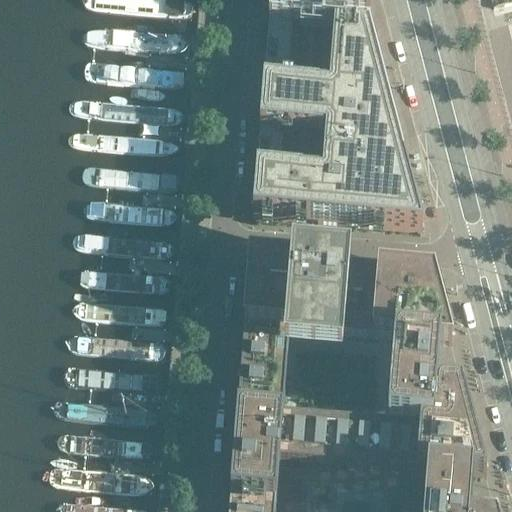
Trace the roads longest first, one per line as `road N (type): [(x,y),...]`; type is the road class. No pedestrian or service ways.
road 1 (residential): [(200,511),(223,242)]
road 2 (primary): [(395,0),(461,256)]
road 3 (primary): [(498,251),(432,0)]
road 4 (residential): [(223,242),(242,0)]
road 5 (residential): [(223,242),(461,256)]
road 6 (primary): [(461,256),(511,439)]
